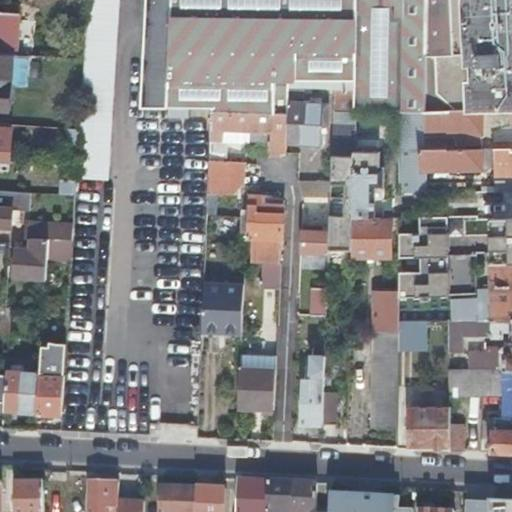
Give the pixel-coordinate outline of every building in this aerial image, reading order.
[(116,0),(85,0),(77,126),(76,153),(75,171),(106,170),(116,0)] [(143,0),(138,103),(208,105),(208,107),(285,110),(285,100),(286,93),(286,85),(287,76),(351,78),(351,87),(351,110),(397,109),(422,109),(423,0),(143,0)] [(511,0),(423,0),(422,109),(478,108),(510,107),(511,106),(511,0)] [(0,9),(0,51),(13,52),(15,52),(17,11),(0,9)] [(0,105),(9,106),(11,78),(13,53),(0,52),(0,105)] [(15,52),(13,52),(13,53),(11,78),(30,79),(32,53),(22,53),(15,52)] [(286,85),(286,93),(301,94),(301,86),(286,85)] [(351,87),(332,87),(331,112),(343,112),(351,112),(351,110),(351,87)] [(285,100),(285,110),(284,139),(317,140),(317,122),(324,122),(324,101),(318,101),(306,100),(285,100)] [(285,110),(208,107),(204,190),(225,191),(227,164),(235,165),(235,158),(223,157),(224,136),(221,136),(222,125),(264,127),(263,139),(263,154),(273,154),(279,150),(283,151),(284,139),(285,110)] [(479,139),(478,108),(422,109),(422,147),(440,146),(440,137),(426,137),(426,130),(450,130),(455,130),(455,140),(479,139)] [(397,124),(397,109),(351,110),(351,112),(350,124),(397,124)] [(511,172),(511,145),(443,147),(443,146),(440,146),(422,147),(422,109),(397,109),(397,124),(397,190),(433,190),(445,190),(445,181),(422,181),(422,167),(488,166),(487,155),(492,155),(492,174),(511,172)] [(342,153),(343,112),(331,112),(329,153),(342,153)] [(66,152),(76,153),(77,126),(67,125),(66,152)] [(221,136),(224,136),(263,139),(264,127),(222,125),(221,136)] [(0,163),(7,164),(9,132),(0,131),(0,163)] [(360,150),(350,149),(350,154),(342,153),(329,153),(328,178),(328,193),(328,197),(327,228),(326,246),(348,247),(348,215),(371,215),(372,185),(380,185),(381,164),(360,163),(360,150)] [(511,186),(511,172),(492,174),(493,188),(511,186)] [(328,178),(296,178),(296,179),(300,194),(301,193),(328,193),(328,178)] [(30,202),(30,190),(0,188),(0,223),(10,224),(11,201),(30,202)] [(244,192),(242,239),(241,259),(256,260),(255,282),(277,283),(281,196),(262,195),(262,192),(244,192)] [(396,291),(396,294),(418,294),(418,298),(427,297),(427,293),(446,293),(446,291),(445,253),(445,252),(444,213),(417,214),(417,230),(397,230),(396,254),(420,254),(419,268),(396,269),(396,289),(396,291)] [(371,215),(348,215),(348,247),(348,255),(387,255),(387,235),(388,223),(377,222),(377,215),(371,215)] [(447,298),(447,318),(511,316),(511,216),(492,217),(486,217),(489,285),(480,285),(480,298),(447,298)] [(71,228),(71,223),(25,220),(24,235),(28,235),(29,235),(47,236),(70,238),(71,228)] [(327,228),(299,227),(298,248),(326,249),(326,246),(327,228)] [(13,275),(44,277),(46,258),(47,236),(29,235),(28,249),(15,248),(13,250),(12,273),(13,275)] [(70,238),(47,236),(46,258),(69,260),(70,238)] [(242,239),(230,238),(229,262),(231,262),(231,274),(241,274),(241,259),(242,239)] [(472,252),(445,252),(445,253),(472,253),(471,291),(446,291),(446,293),(473,292),(473,251),(481,251),(481,250),(472,250),(472,252)] [(240,284),(200,283),(198,330),(238,331),(240,284)] [(323,313),(325,285),(308,285),(308,313),(323,313)] [(396,291),(396,289),(371,289),(371,329),(370,330),(368,424),(394,425),(396,294),(396,291)] [(511,316),(447,318),(445,318),(445,334),(460,334),(502,333),(502,328),(508,328),(508,333),(509,349),(501,349),(501,366),(511,365),(511,316)] [(423,318),(397,318),(396,345),(422,345),(423,318)] [(460,334),(445,334),(445,350),(460,349),(460,334)] [(35,412),(60,413),(64,341),(54,341),(40,338),(38,370),(38,372),(35,410),(35,412)] [(445,367),(494,366),(494,355),(489,350),(460,350),(460,355),(445,356),(445,367)] [(235,405),(271,406),(274,353),(237,352),(235,405)] [(301,419),(320,420),(321,389),(322,353),(310,353),(309,377),(303,377),(301,419)] [(498,392),(498,366),(494,366),(445,367),(446,392),(498,392)] [(35,410),(38,372),(38,370),(5,368),(5,372),(3,400),(2,408),(35,410)] [(335,389),(321,389),(320,420),(334,421),(335,389)] [(407,443),(446,444),(446,421),(446,405),(407,405),(407,443)] [(511,412),(507,413),(506,429),(489,428),(490,416),(480,415),(478,450),(511,451),(511,412)] [(446,444),(446,448),(461,449),(461,421),(446,421),(446,444)] [(225,511),(226,488),(224,488),(215,487),(215,477),(197,476),(196,486),(195,511),(225,511)] [(266,511),(267,479),(237,478),(236,511),(266,511)] [(290,511),(292,481),(267,479),(266,511),(290,511)] [(43,511),(43,481),(15,481),(15,511),(43,511)] [(118,499),(119,482),(90,481),(89,511),(117,511),(118,508),(118,499)] [(317,482),(292,481),(290,511),(328,511),(328,508),(321,508),(320,511),(315,511),(316,507),(317,482)] [(330,483),(317,482),(316,507),(321,508),(328,508),(329,492),(330,483)] [(195,511),(196,486),(160,485),(159,511),(195,511)] [(399,495),(329,492),(328,508),(328,511),(412,511),(413,508),(399,507),(399,495)] [(145,500),(118,499),(118,508),(144,509),(145,500)] [(511,511),(511,502),(466,500),(465,511),(511,511)]
